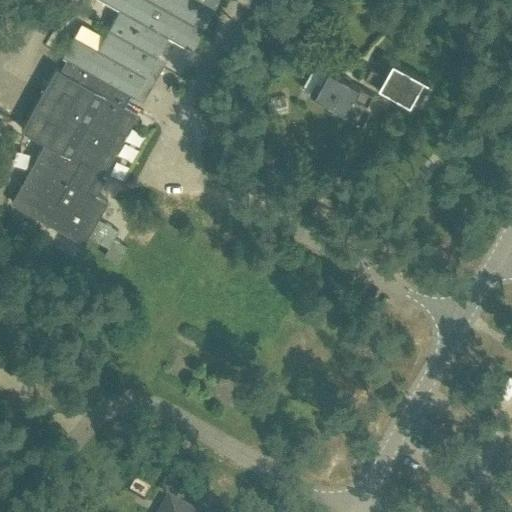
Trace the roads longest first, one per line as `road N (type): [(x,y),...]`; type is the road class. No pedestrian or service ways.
road 1 (unclassified): [(14,511),(96,414),(135,402),(158,406),(345,511)]
road 2 (unclassified): [(352,511),(492,260)]
